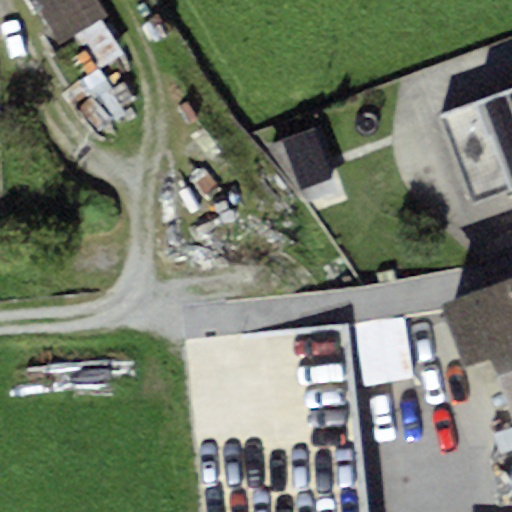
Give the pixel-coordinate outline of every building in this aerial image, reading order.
[(105,24),(91,0),(36,0),(62,45),(105,24)] [(511,92),(481,103),(441,118),(472,204),(511,189),(511,92)] [(511,279),(439,306),(463,373),(491,362),(496,377),(511,370),(511,279)] [(367,511),(343,324),(190,339),(207,511),(367,511)] [(511,370),(496,377),(511,420),(511,370)]
